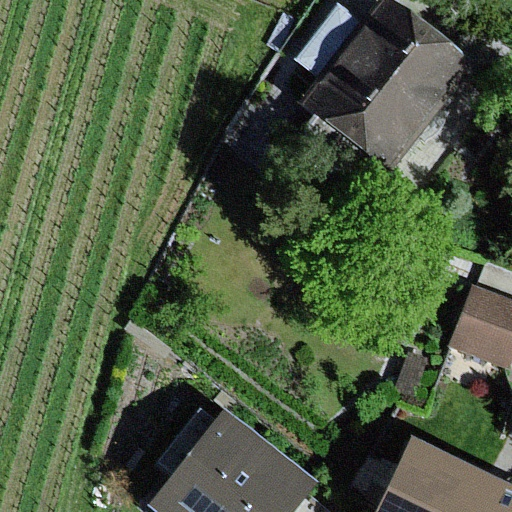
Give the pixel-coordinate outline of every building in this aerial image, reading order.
[(368,167),(384,178),(461,74),(369,6),(355,23),(313,81),(291,110),(309,123),(300,135),(309,157),(330,173),(360,178),(368,167)] [(313,81),(355,23),(333,7),(291,66),(313,81)] [(393,233),(356,213),(341,240),(379,260),(393,233)] [(511,347),(511,306),(469,291),(447,351),(503,372),(511,347)] [(407,355),(394,386),(413,393),(425,362),(407,355)] [(309,495),(217,422),(145,511),(294,511),(304,499),(309,495)] [(511,511),(511,502),(403,448),(371,511),(511,511)] [(320,511),(304,499),(294,511),(320,511)]
